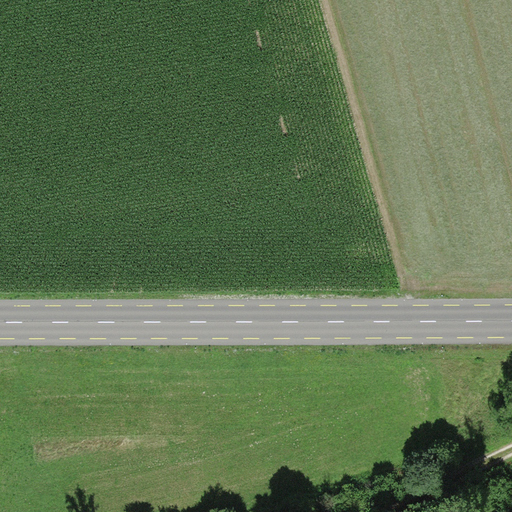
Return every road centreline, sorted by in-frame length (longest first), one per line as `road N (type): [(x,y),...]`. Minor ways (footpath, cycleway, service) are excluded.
road 1 (primary): [(0,325),(511,325)]
road 2 (track): [(511,451),(397,511)]
